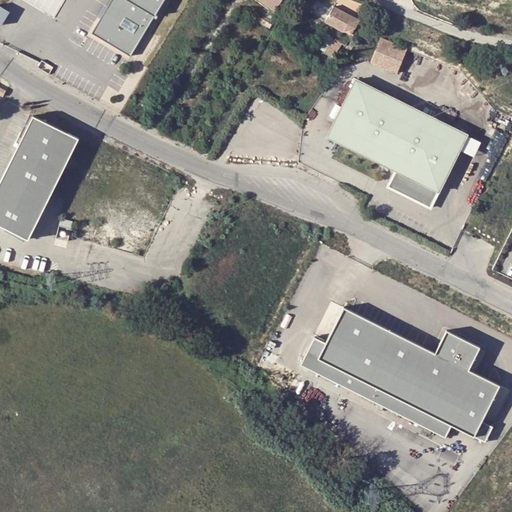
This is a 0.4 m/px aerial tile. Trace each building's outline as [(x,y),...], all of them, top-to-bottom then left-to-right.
[(164,0),(112,0),(92,34),(130,56),(164,0)] [(261,0),(275,10),(282,0),(261,0)] [(0,21),(3,22),(9,8),(0,4),(0,21)] [(334,6),(326,20),(351,35),(359,21),(334,6)] [(344,45),(322,30),(313,43),(335,58),(344,45)] [(407,49),(380,39),(371,62),(397,73),(407,49)] [(466,135),(356,79),(328,136),(396,170),(388,186),(430,207),(459,149),(466,135)] [(79,137),(33,115),(0,181),(0,224),(28,239),(79,137)] [(480,142),(466,135),(459,149),(473,156),(480,142)] [(314,336),(300,364),(446,437),(452,425),(486,442),(494,426),(482,420),(500,384),(469,369),(480,346),(446,329),(435,352),(343,306),(326,342),(314,336)]
